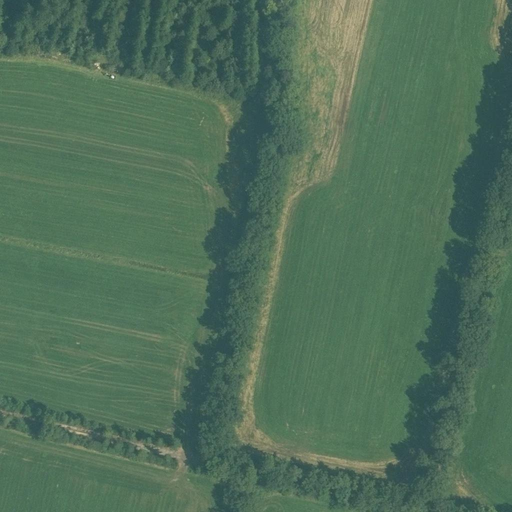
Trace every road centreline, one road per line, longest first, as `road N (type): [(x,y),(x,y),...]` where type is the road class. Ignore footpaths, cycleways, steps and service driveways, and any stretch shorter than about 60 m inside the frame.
road 1 (track): [(212,462),(267,133),(270,0)]
road 2 (track): [(426,511),(0,413)]
